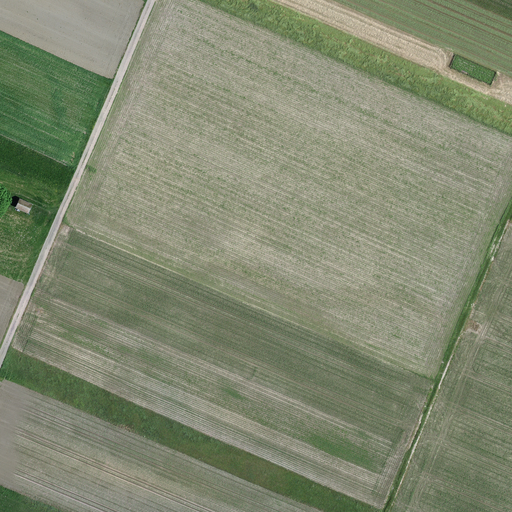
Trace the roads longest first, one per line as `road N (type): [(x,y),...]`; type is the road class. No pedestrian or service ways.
road 1 (track): [(0,365),(154,0)]
road 2 (track): [(386,511),(511,214)]
